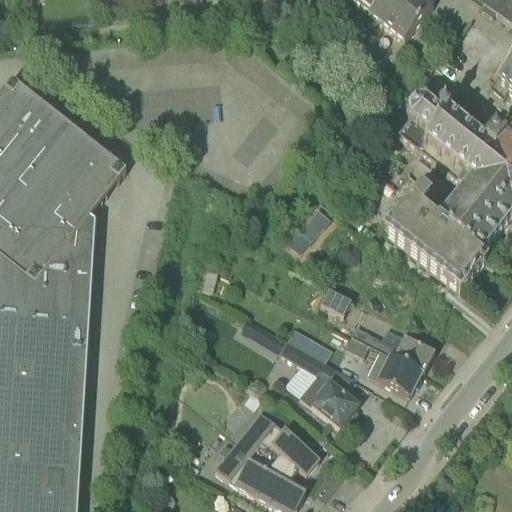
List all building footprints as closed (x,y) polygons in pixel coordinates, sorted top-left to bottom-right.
[(350,0),(347,4),(375,27),(404,50),(433,14),(415,0),(350,0)] [(491,0),(468,0),(483,11),(491,0)] [(491,0),(483,11),(484,11),(480,17),(491,25),(495,19),(511,30),(511,2),(509,0),(491,0)] [(333,60),(343,46),(333,39),(323,52),(333,60)] [(511,68),(490,97),(502,107),(508,100),(511,103),(511,68)] [(0,511),(77,511),(89,332),(95,230),(82,220),(112,182),(12,103),(11,104),(12,106),(0,120),(0,511)] [(457,190),(464,196),(473,186),(483,194),(505,167),(495,159),(503,150),(502,149),(494,143),(486,152),(477,144),(479,142),(477,140),(475,143),(463,134),(465,131),(463,129),(461,132),(449,122),(451,120),(449,118),(447,121),(447,119),(444,117),(440,118),(438,120),(438,122),(432,117),(434,115),(432,113),(430,116),(425,112),(426,108),(423,107),(423,111),(416,112),(414,108),(412,110),(414,113),(410,118),(406,117),(406,120),(409,121),(410,127),(406,129),(409,131),(398,144),(418,160),(419,159),(420,160),(420,159),(432,169),(434,171),(434,170),(446,180),(445,180),(451,184),(457,189),(457,190)] [(438,228),(457,244),(480,262),(511,222),(511,135),(502,149),(503,150),(495,159),(505,167),(483,194),(473,186),(464,196),(438,228)] [(480,262),(457,244),(438,228),(438,229),(423,217),(429,208),(420,201),(413,209),(409,206),(383,238),(431,277),(460,300),(486,267),(480,262)] [(358,267),(359,254),(349,247),(337,253),(337,266),(347,273),(358,267)] [(212,300),(218,277),(200,272),(194,296),(212,300)] [(351,309),(328,297),(320,312),(343,324),(351,309)] [(248,328),(242,337),(253,345),(259,335),(248,328)] [(423,382),(434,361),(404,345),(403,345),(386,336),(381,346),(356,334),(351,344),(368,353),(368,354),(380,359),(421,381),(423,382)] [(294,336),(286,348),(325,370),(332,358),(294,336)] [(350,345),(345,355),(363,364),(368,354),(368,353),(351,344),(350,345)] [(285,347),(278,360),(316,383),(299,405),(339,437),(340,436),(338,434),(342,428),(345,430),(358,414),(341,401),(352,386),(349,384),(334,376),(285,347)] [(367,384),(408,405),(414,394),(418,392),(421,387),(420,383),(421,381),(380,359),(367,384)] [(253,417),(261,407),(251,399),(244,409),(253,417)] [(224,464),(214,477),(234,493),(234,494),(266,511),(298,511),(302,507),(305,501),(287,491),(298,478),(305,484),(318,467),(259,420),(231,456),(224,464)] [(324,468),(334,476),(341,468),(331,460),(324,468)] [(198,475),(188,469),(181,480),(192,486),(198,475)]
